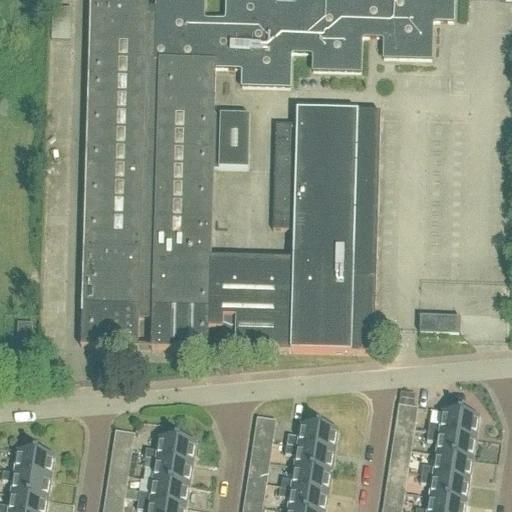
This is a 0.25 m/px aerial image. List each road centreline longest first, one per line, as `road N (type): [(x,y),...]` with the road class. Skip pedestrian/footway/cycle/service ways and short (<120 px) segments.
road 1 (residential): [(236,393),(383,380)]
road 2 (residential): [(97,405),(236,393)]
road 3 (residential): [(366,511),(383,380)]
road 4 (residential): [(383,380),(511,369)]
